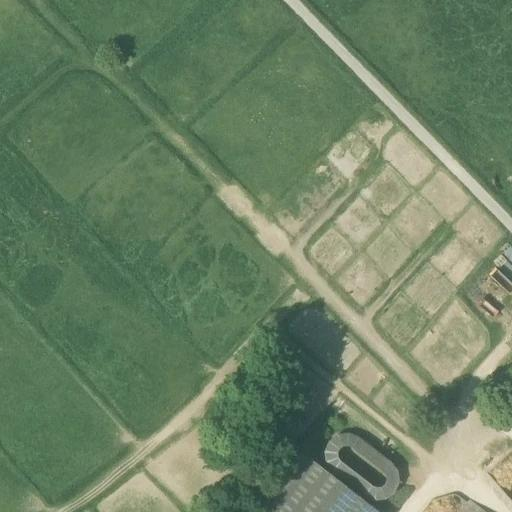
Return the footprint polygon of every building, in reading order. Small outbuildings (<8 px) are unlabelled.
[(511,251),(510,249),(459,290),(493,332),(508,320),(501,311),(511,301),(511,251)] [(350,449),(357,440),(348,436),(337,437),(329,443),(325,453),(326,463),(332,472),(339,463),(336,455),(341,448),(350,449)] [(339,463),(332,472),(364,496),(374,500),(384,499),(392,493),(396,483),(395,473),(389,464),(357,440),(350,449),(383,475),(385,481),(380,488),(373,488),(339,463)] [(256,511),(375,511),(302,454),(258,510),(256,511)] [(459,511),(482,511),(468,501),(459,511)]
